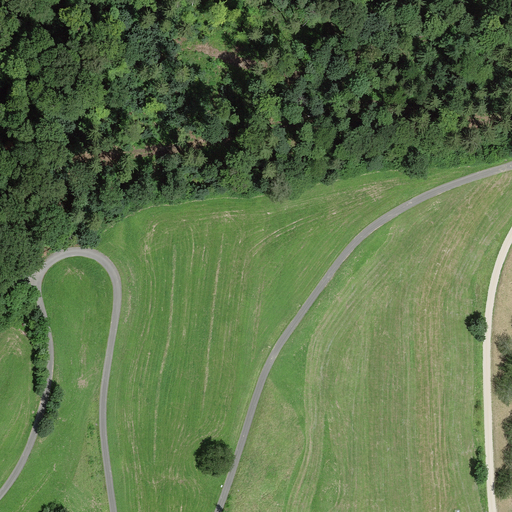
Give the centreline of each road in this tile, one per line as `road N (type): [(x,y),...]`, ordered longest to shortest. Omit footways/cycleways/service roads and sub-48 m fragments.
road 1 (track): [(112,511),(101,417),(114,279),(97,259),(77,252),(37,271),(45,385),(27,447),(0,493)]
road 2 (track): [(511,165),(423,197),(351,245),(276,346),(216,511)]
road 3 (track): [(491,511),(484,359),(491,292),(511,234)]
